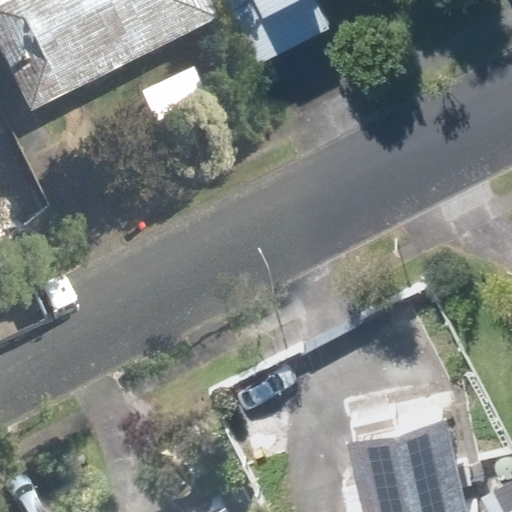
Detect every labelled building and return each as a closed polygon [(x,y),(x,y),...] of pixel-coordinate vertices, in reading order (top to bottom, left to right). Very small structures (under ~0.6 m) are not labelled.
[(0,0),(0,38),(38,115),(222,25),(209,0),(0,0)] [(241,0),(262,45),(330,12),(324,0),(241,0)] [(0,161),(11,156),(0,134),(0,161)] [(475,511),(450,388),(350,409),(367,491),(351,494),(354,511),(475,511)] [(511,511),(511,446),(481,462),(506,511),(511,511)] [(247,511),(231,478),(162,511),(247,511)]
